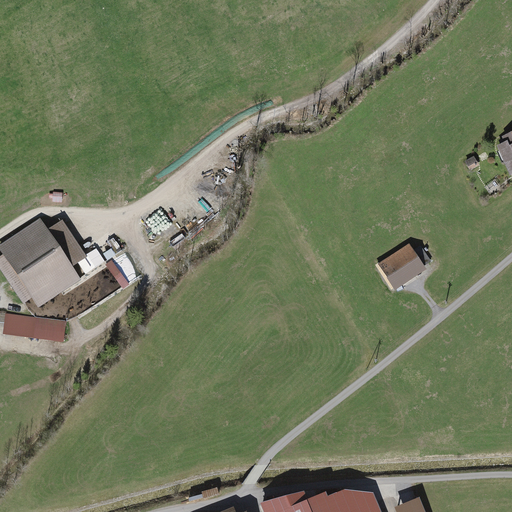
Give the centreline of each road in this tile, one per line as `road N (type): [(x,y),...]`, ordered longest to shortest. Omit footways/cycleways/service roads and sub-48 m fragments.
road 1 (track): [(434,0),(343,87),(253,122),(138,207),(35,216),(0,235)]
road 2 (residential): [(511,259),(282,444),(242,494)]
road 3 (residential): [(242,494),(336,480),(511,476)]
